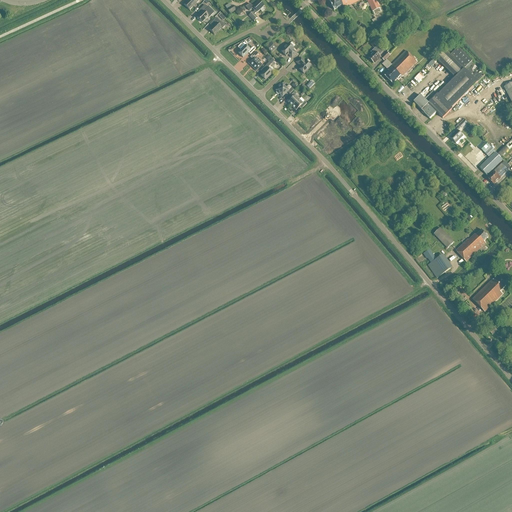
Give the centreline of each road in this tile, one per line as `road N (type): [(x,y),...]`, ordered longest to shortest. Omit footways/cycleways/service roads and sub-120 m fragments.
road 1 (unclassified): [(511,380),(259,95)]
road 2 (tertiary): [(511,216),(305,7)]
